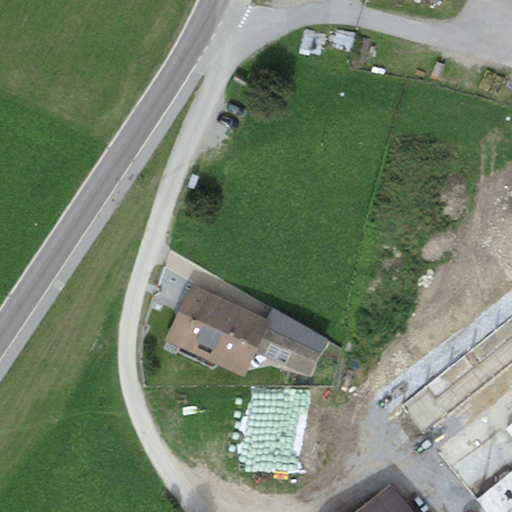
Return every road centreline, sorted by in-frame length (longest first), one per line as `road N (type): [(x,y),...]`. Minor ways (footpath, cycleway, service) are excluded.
road 1 (residential): [(209,13),(232,35),(132,296),(125,376),(149,443),(199,511)]
road 2 (primary): [(209,13),(0,332)]
